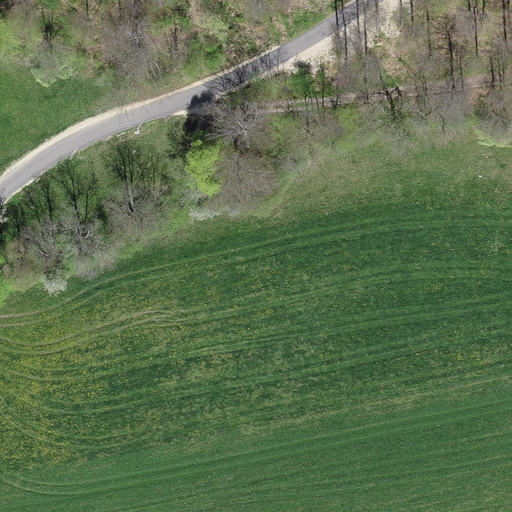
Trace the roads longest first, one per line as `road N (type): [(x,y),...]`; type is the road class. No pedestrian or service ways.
road 1 (unclassified): [(369,0),(218,85),(95,129),(0,192)]
road 2 (track): [(175,101),(256,109),(511,75)]
